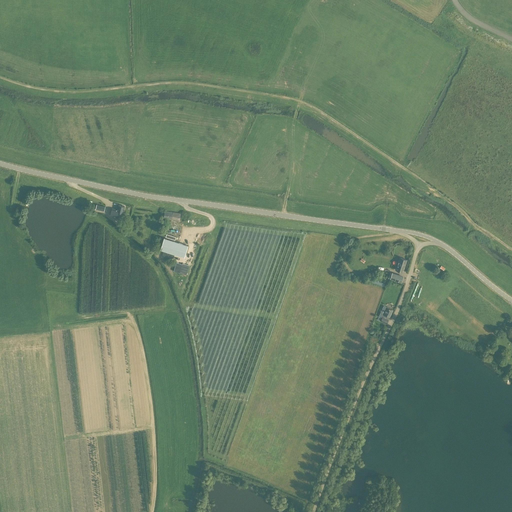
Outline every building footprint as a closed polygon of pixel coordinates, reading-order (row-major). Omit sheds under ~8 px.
[(122,218),(124,207),(118,205),(117,210),(111,209),(110,215),(110,216),(116,218),(121,219),(122,218)] [(172,213),(165,212),(164,217),(179,220),(180,213),(173,212),(172,213)] [(164,238),(160,249),(160,250),(184,258),(188,246),(164,238)] [(395,269),(403,272),(407,259),(400,257),(395,269)] [(186,275),(189,265),(182,263),(179,273),(186,275)] [(388,278),(390,278),(401,282),(403,277),(392,273),(391,273),(390,273),(388,278)] [(380,313),(378,316),(377,319),(378,319),(387,323),(389,317),(393,309),(386,307),(383,314),(380,313)]
